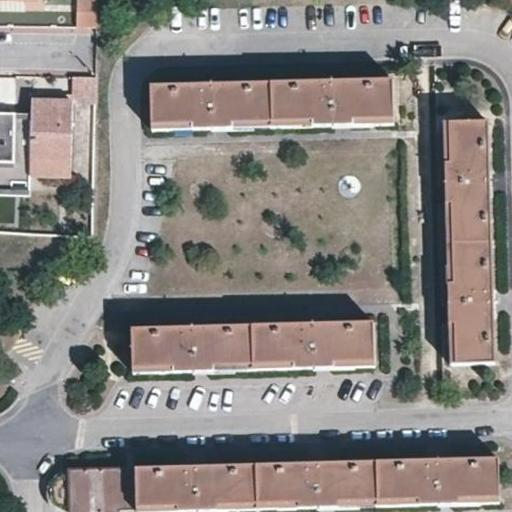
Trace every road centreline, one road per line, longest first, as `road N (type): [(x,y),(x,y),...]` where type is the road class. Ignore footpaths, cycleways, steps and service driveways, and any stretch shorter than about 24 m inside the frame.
road 1 (residential): [(25,433),(24,408),(114,253),(126,209),(127,82),(141,57),(164,46),(464,44),(511,65)]
road 2 (residential): [(511,416),(25,433)]
road 3 (unknown): [(440,419),(426,44)]
